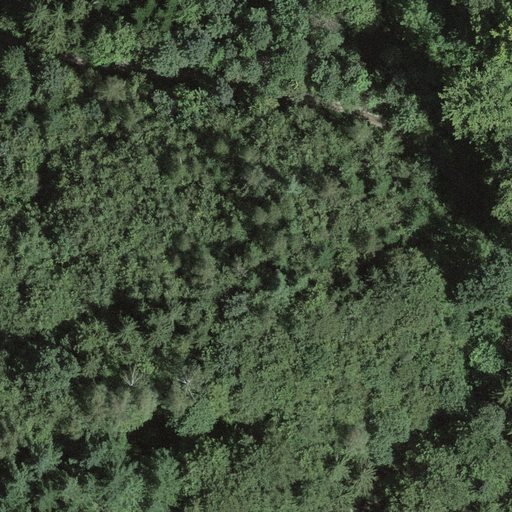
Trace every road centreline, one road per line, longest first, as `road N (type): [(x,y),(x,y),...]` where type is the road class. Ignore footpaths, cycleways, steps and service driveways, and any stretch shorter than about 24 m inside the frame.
road 1 (track): [(0,37),(299,93),(394,124),(425,144),(511,242)]
road 2 (track): [(511,296),(463,313),(236,346),(118,373),(0,416)]
road 3 (track): [(511,346),(479,399),(359,511)]
